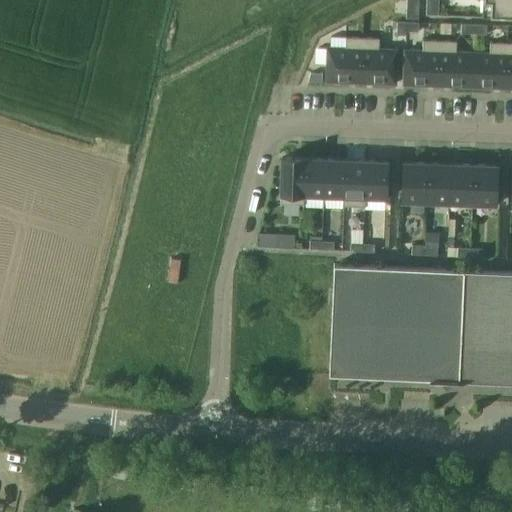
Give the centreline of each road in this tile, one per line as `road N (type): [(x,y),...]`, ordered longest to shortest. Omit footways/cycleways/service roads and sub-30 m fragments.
road 1 (residential): [(216,421),(222,292),(267,134),(283,126),(511,134)]
road 2 (tertiary): [(511,447),(248,435),(216,421)]
road 3 (tertiary): [(216,421),(177,429),(0,405)]
road 4 (track): [(274,130),(296,28),(334,0)]
